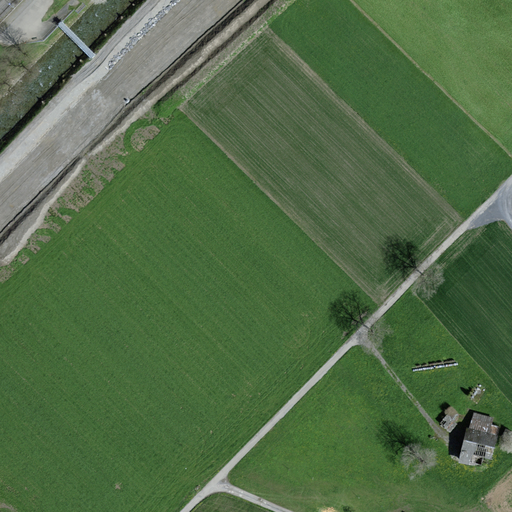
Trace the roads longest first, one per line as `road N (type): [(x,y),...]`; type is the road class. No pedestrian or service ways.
road 1 (unclassified): [(511,181),(184,511)]
road 2 (track): [(157,0),(0,163)]
road 3 (track): [(448,442),(359,333)]
